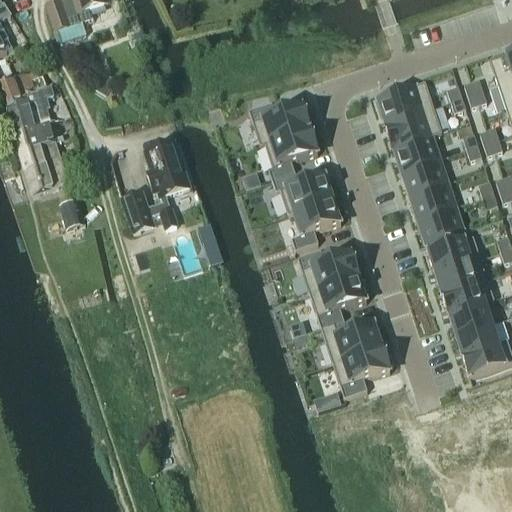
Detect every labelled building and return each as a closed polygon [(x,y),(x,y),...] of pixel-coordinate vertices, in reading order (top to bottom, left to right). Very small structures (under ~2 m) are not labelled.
[(86,41),(83,33),(81,27),(92,24),(89,15),(107,8),(104,0),(71,0),(72,2),(45,11),(54,37),(57,36),(59,41),(61,49),(86,41)] [(0,7),(0,60),(6,58),(0,44),(0,27),(11,22),(3,9),(1,10),(0,7)] [(511,59),(489,67),(497,92),(511,87),(511,59)] [(0,100),(5,112),(24,106),(22,101),(38,96),(45,93),(42,81),(39,82),(36,75),(0,87),(0,100)] [(478,86),(471,88),(475,100),(482,97),(478,86)] [(511,87),(497,92),(505,116),(511,114),(511,87)] [(471,88),(463,91),(467,103),(475,100),(471,88)] [(424,89),(376,105),(384,129),(433,114),(424,89)] [(24,106),(5,112),(8,123),(9,123),(13,139),(50,130),(46,115),(49,114),(46,105),(53,103),(50,92),(45,93),(38,96),(22,101),(24,106)] [(457,92),(446,96),(450,108),(461,104),(457,92)] [(482,97),(475,100),(478,112),(486,109),(482,97)] [(475,100),(467,103),(471,114),(478,112),(475,100)] [(461,104),(450,108),(454,119),(465,116),(461,104)] [(271,110),(248,118),(260,154),(265,152),(264,151),(309,136),(301,113),(275,121),(271,110)] [(433,114),(384,129),(392,153),(440,137),(433,114)] [(54,143),(50,130),(13,139),(18,157),(55,148),(63,145),(61,141),(54,143)] [(494,134),(486,136),(490,148),(498,145),(494,134)] [(309,136),(264,151),(265,152),(272,174),(268,176),(271,188),(294,180),(291,169),(317,160),(309,136)] [(486,136),(479,139),(483,150),(490,148),(486,136)] [(440,137),(392,153),(400,177),(439,164),(432,142),(441,138),(440,137)] [(473,140),(462,144),(466,156),(477,152),(473,140)] [(498,145),(490,148),(494,159),(502,157),(498,145)] [(24,175),(60,163),(55,148),(18,157),(24,175)] [(164,202),(188,194),(173,148),(144,158),(151,177),(146,179),(153,199),(158,198),(161,209),(146,214),(141,199),(121,206),(133,240),(153,233),(150,223),(158,220),(164,236),(174,232),(169,216),(168,216),(164,202)] [(490,148),(483,150),(487,162),(494,159),(490,148)] [(477,152),(466,156),(469,167),(481,163),(477,152)] [(32,200),(67,189),(60,163),(24,175),(29,192),(32,200)] [(439,164),(400,177),(408,201),(447,188),(439,164)] [(294,180),(271,188),(275,199),(280,198),(288,222),(292,221),(292,220),(332,207),(324,183),(298,192),(294,180)] [(511,187),(510,182),(502,184),(506,196),(511,193),(511,187)] [(502,184),(495,187),(499,198),(506,196),(502,184)] [(447,188),(408,201),(416,225),(455,212),(447,188)] [(489,188),(478,192),(481,203),(493,200),(489,188)] [(506,196),(499,198),(502,210),(510,207),(506,196)] [(493,200),(481,203),(485,215),(497,211),(493,200)] [(300,243),(291,246),(295,258),(318,250),(314,239),(340,230),(332,207),(292,220),(292,221),(300,243)] [(75,208),(59,212),(66,235),(81,230),(75,208)] [(455,212),(416,225),(424,250),(463,237),(455,212)] [(507,243),(496,247),(500,258),(511,255),(507,243)] [(472,244),(427,259),(434,280),(480,265),(472,244)] [(511,257),(511,255),(500,258),(503,270),(511,267),(511,257)] [(320,258),(297,265),(308,300),(358,284),(350,260),(324,269),(320,258)] [(480,265),(434,280),(441,301),(486,286),(480,265)] [(358,284),(308,300),(320,335),(343,328),(339,316),(366,308),(358,284)] [(486,286),(441,301),(448,321),(489,308),(489,309),(493,307),(486,286)] [(489,308),(448,321),(455,342),(491,330),(491,331),(496,329),(489,309),(489,308)] [(343,328),(320,335),(332,370),(381,354),(373,330),(347,339),(343,328)] [(491,330),(455,342),(461,362),(498,350),(497,349),(491,331),(491,330)] [(498,350),(461,362),(468,384),(511,369),(511,362),(506,346),(497,349),(498,350)] [(381,354),(332,370),(343,406),(367,398),(363,387),(389,378),(381,354)]
